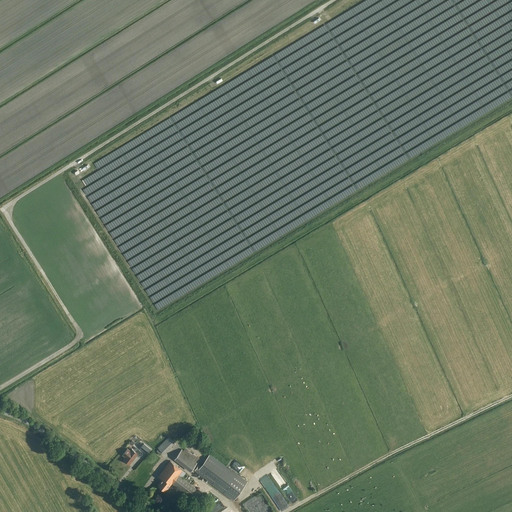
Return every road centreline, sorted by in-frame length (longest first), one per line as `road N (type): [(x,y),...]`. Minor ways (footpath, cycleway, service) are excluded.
road 1 (track): [(0,210),(333,0)]
road 2 (track): [(3,208),(82,335),(0,387)]
road 3 (track): [(300,503),(511,395)]
road 4 (unclassified): [(152,511),(28,422),(0,411)]
